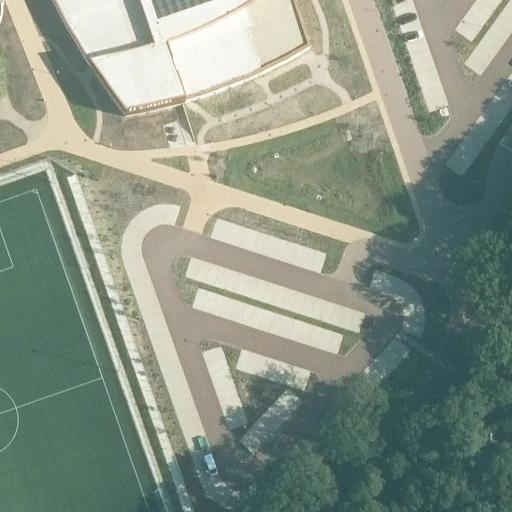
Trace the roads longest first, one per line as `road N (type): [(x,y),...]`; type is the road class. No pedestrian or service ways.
road 1 (unknown): [(396,412),(270,42),(286,11),(319,0)]
road 2 (unclassified): [(310,511),(418,382),(455,302),(483,201)]
road 3 (unknown): [(328,0),(381,168),(399,182),(460,193)]
road 4 (unclassified): [(483,201),(460,193),(445,158),(414,0)]
